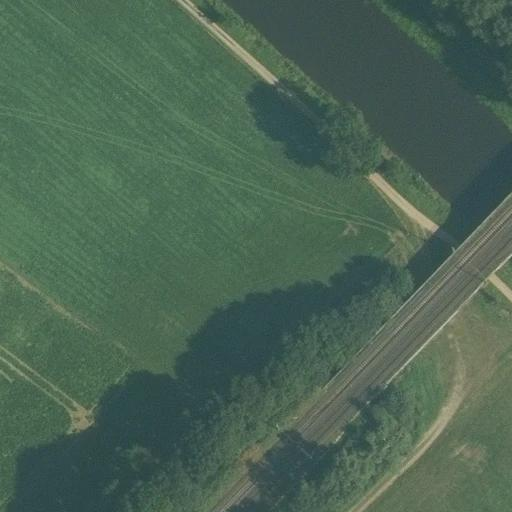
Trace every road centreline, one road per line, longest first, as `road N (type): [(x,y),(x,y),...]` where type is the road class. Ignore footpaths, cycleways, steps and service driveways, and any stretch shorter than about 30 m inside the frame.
road 1 (track): [(177,0),(511,299)]
road 2 (track): [(437,233),(444,263),(508,351),(506,382),(379,511)]
